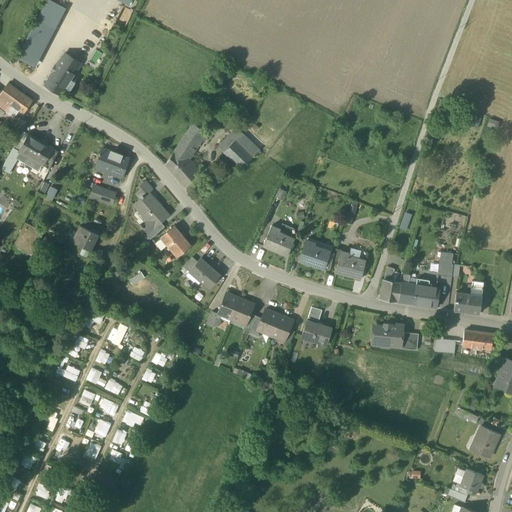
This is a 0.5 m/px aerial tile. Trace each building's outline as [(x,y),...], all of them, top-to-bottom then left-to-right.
[(47,0),(46,0),(41,11),(59,20),(65,9),(47,0)] [(17,58),(30,65),(34,67),(35,66),(59,20),(41,11),(17,58)] [(44,86),(60,96),(81,64),(65,54),(44,86)] [(0,93),(0,97),(9,103),(17,91),(7,84),(0,93)] [(11,105),(23,113),(31,101),(17,91),(9,103),(11,105)] [(0,109),(4,113),(11,105),(9,103),(0,97),(0,109)] [(459,123),(476,129),(479,119),(463,113),(459,123)] [(491,118),(487,124),(496,128),(499,122),(491,118)] [(173,153),(181,163),(185,160),(186,162),(200,142),(203,144),(209,135),(193,124),(173,153)] [(217,146),(223,153),(235,141),(241,134),(235,128),(217,146)] [(18,152),(19,152),(42,165),(42,166),(53,149),(28,134),(24,142),(18,152)] [(241,134),(235,141),(252,158),(259,151),(241,134)] [(13,149),(18,152),(24,142),(19,139),(13,149)] [(241,170),(252,158),(235,141),(223,153),(241,170)] [(5,161),(11,165),(16,158),(19,152),(18,152),(13,149),(5,161)] [(42,166),(49,170),(58,152),(53,149),(42,166)] [(111,175),(122,179),(128,159),(103,150),(95,169),(108,174),(107,176),(110,177),(111,175)] [(38,171),(42,165),(19,152),(16,158),(38,171)] [(165,165),(183,186),(197,174),(186,162),(185,160),(181,163),(173,153),(165,165)] [(38,171),(46,175),(49,170),(42,166),(42,165),(38,171)] [(203,180),(207,186),(217,177),(213,172),(203,180)] [(147,235),(160,223),(158,221),(165,215),(150,200),(152,198),(148,193),(152,190),(144,182),(138,188),(140,189),(135,194),(140,200),(135,204),(139,209),(137,211),(147,222),(142,226),(140,225),(139,226),(147,235)] [(39,192),(44,195),(49,185),(44,183),(39,192)] [(45,197),(52,200),(57,189),(50,186),(45,197)] [(105,203),(109,192),(97,188),(93,199),(105,203)] [(279,189),(275,198),(282,201),(286,192),(279,189)] [(105,203),(111,206),(116,194),(109,192),(105,203)] [(158,221),(160,223),(169,216),(152,198),(150,200),(165,215),(158,221)] [(351,205),(344,223),(351,225),(357,207),(351,205)] [(295,213),(296,221),(304,220),(303,212),(295,213)] [(405,213),(399,229),(406,231),(411,215),(405,213)] [(451,219),(449,227),(456,229),(459,221),(451,219)] [(11,246),(22,252),(34,227),(23,222),(11,246)] [(144,237),(148,242),(164,228),(160,223),(147,235),(144,237)] [(282,225),(280,231),(279,233),(294,239),(295,237),(295,230),(282,225)] [(74,243),(90,251),(97,235),(79,226),(76,233),(79,234),(74,243)] [(179,237),(181,235),(174,227),(172,229),(179,237)] [(263,246),(287,256),(294,239),(279,233),(280,231),(271,227),(263,246)] [(161,238),(167,246),(179,237),(172,229),(161,238)] [(167,246),(176,258),(190,246),(181,235),(179,237),(167,246)] [(299,262),(323,270),(329,252),(313,247),(314,244),(305,242),(299,262)] [(313,247),(329,252),(331,247),(315,242),(314,244),(313,247)] [(351,249),(349,254),(349,257),(358,259),(360,251),(351,249)] [(323,270),(329,272),(335,254),(329,252),(323,270)] [(335,272),(360,279),(365,261),(358,259),(349,257),(349,254),(341,252),(335,272)] [(441,253),(439,263),(446,264),(451,265),(453,254),(441,253)] [(183,266),(189,272),(198,263),(192,257),(183,266)] [(206,268),(208,265),(201,259),(199,261),(206,268)] [(196,279),(207,290),(220,276),(208,265),(206,268),(199,261),(198,263),(189,272),(196,279)] [(438,275),(445,276),(446,264),(439,263),(438,275)] [(459,265),(453,265),(451,277),(458,277),(459,265)] [(387,267),(383,280),(391,281),(394,272),(395,270),(387,267)] [(394,272),(391,281),(400,282),(401,274),(394,272)] [(400,283),(408,284),(409,275),(401,273),(401,274),(400,282),(400,283)] [(397,302),(400,283),(400,282),(391,281),(383,280),(380,300),(397,302)] [(474,295),(480,296),(482,283),(473,282),(472,287),(475,287),(474,295)] [(408,284),(400,283),(397,302),(435,308),(438,288),(428,287),(415,285),(408,284)] [(453,310),(478,313),(480,296),(474,295),(455,292),(453,310)] [(218,312),(232,318),(240,299),(226,294),(218,312)] [(253,305),(240,299),(232,318),(246,323),(250,314),(253,305)] [(308,318),(318,321),(322,310),(311,307),(308,318)] [(89,323),(98,328),(105,314),(96,309),(89,323)] [(207,319),(212,322),(218,312),(213,309),(207,319)] [(257,328),(271,334),(278,315),(265,310),(261,318),(257,328)] [(232,318),(218,312),(217,314),(245,326),(246,323),(232,318)] [(245,326),(251,328),(256,316),(250,314),(246,323),(245,326)] [(292,321),(278,315),(271,334),(285,339),(289,330),(292,321)] [(261,318),(256,316),(251,328),(256,330),(257,328),(261,318)] [(301,338),(326,346),(331,328),(306,321),(301,338)] [(380,346),(389,347),(389,345),(400,346),(401,346),(402,333),(402,327),(391,326),(391,324),(384,323),(384,327),(375,326),(375,328),(372,330),(372,336),(374,338),(380,339),(380,346)] [(107,339),(117,344),(124,331),(114,325),(107,339)] [(257,328),(256,330),(284,342),(285,339),(271,334),(257,328)] [(284,342),(289,344),(294,332),(289,330),(285,339),(284,342)] [(462,346),(491,349),(492,333),(464,330),(462,346)] [(400,349),(417,351),(418,334),(402,333),(401,346),(400,346),(400,349)] [(81,335),(76,345),(84,349),(89,339),(81,335)] [(434,352),(441,353),(442,340),(443,337),(436,336),(435,345),(436,345),(435,351),(434,351),(434,352)] [(455,341),(442,340),(441,353),(454,354),(455,341)] [(141,360),(144,350),(133,347),(130,357),(141,360)] [(106,364),(109,352),(100,349),(96,360),(106,364)] [(155,352),(151,362),(163,367),(167,357),(155,352)] [(490,366),(500,370),(505,358),(496,354),(490,366)] [(494,386),(511,392),(511,361),(505,358),(500,370),(500,372),(502,373),(497,386),(495,385),(494,386)] [(58,367),(56,372),(75,381),(80,370),(68,365),(65,370),(58,367)] [(87,381),(104,385),(106,380),(100,378),(102,370),(90,367),(87,381)] [(152,383),(156,372),(145,368),(142,379),(152,383)] [(110,378),(104,387),(122,397),(127,388),(110,378)] [(79,402),(90,407),(96,394),(85,389),(79,402)] [(103,398),(99,409),(114,415),(119,405),(103,398)] [(144,401),(140,411),(149,415),(154,405),(144,401)] [(477,405),(471,402),(468,408),(474,411),(477,405)] [(457,415),(462,417),(465,411),(460,408),(457,415)] [(133,426),(135,423),(141,425),(144,417),(127,410),(122,422),(133,426)] [(50,422),(47,429),(52,431),(59,414),(51,411),(46,421),(50,422)] [(462,417),(475,423),(478,417),(465,411),(462,417)] [(68,418),(64,427),(73,431),(77,422),(68,418)] [(100,419),(93,432),(105,437),(111,424),(100,419)] [(472,449),(487,457),(494,441),(496,442),(500,434),(480,425),(477,433),(479,434),(472,449)] [(112,440),(120,446),(128,435),(119,429),(112,440)] [(469,449),(472,449),(479,434),(477,433),(469,449)] [(66,450),(70,437),(59,434),(55,446),(66,450)] [(38,441),(35,448),(43,451),(45,444),(38,441)] [(85,456),(96,460),(101,446),(90,442),(85,456)] [(109,460),(120,463),(122,453),(112,450),(109,460)] [(456,482),(460,484),(465,470),(457,468),(452,481),(456,482)] [(459,486),(460,486),(476,492),(477,492),(483,475),(466,469),(465,470),(460,484),(459,486)] [(113,490),(115,491),(116,489),(114,487),(117,480),(100,473),(96,483),(113,490)] [(452,484),(450,489),(458,491),(460,486),(459,486),(460,484),(456,482),(456,484),(454,485),(452,484)] [(35,494),(48,498),(51,488),(39,483),(35,494)] [(63,503),(69,488),(61,485),(54,500),(63,503)] [(475,494),(476,492),(460,486),(458,491),(467,495),(467,493),(473,495),(475,494)] [(448,495),(464,502),(467,495),(458,491),(450,489),(448,495)] [(307,504),(311,511),(323,511),(336,505),(328,492),(307,504)] [(0,511),(4,511),(9,503),(0,498),(0,511)] [(39,511),(41,508),(30,503),(26,511),(39,511)]
